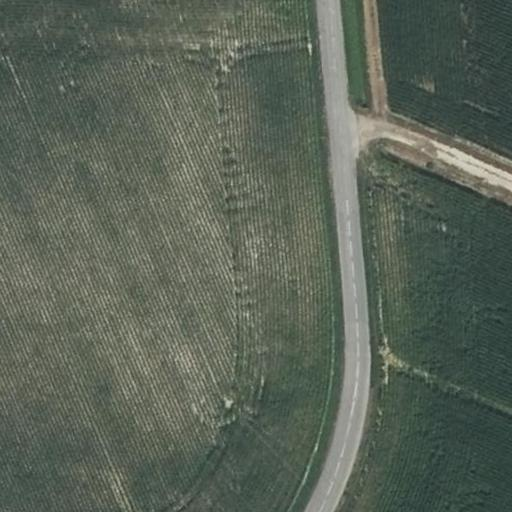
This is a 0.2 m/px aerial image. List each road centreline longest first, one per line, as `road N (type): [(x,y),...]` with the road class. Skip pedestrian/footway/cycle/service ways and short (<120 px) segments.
road 1 (unclassified): [(323,511),(358,363),(323,0)]
road 2 (track): [(338,146),(374,141),(511,199)]
